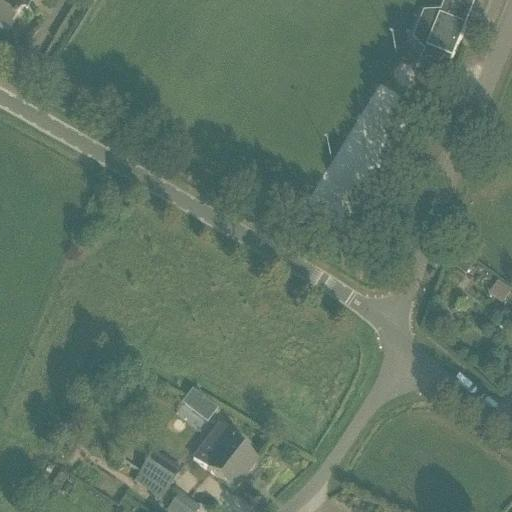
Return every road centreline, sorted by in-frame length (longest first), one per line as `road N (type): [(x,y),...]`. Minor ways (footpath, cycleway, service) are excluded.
road 1 (unclassified): [(387,328),(0,99)]
road 2 (unclassified): [(387,328),(511,18)]
road 3 (unclassified): [(283,511),(348,440),(407,350)]
road 4 (residential): [(511,432),(407,350)]
